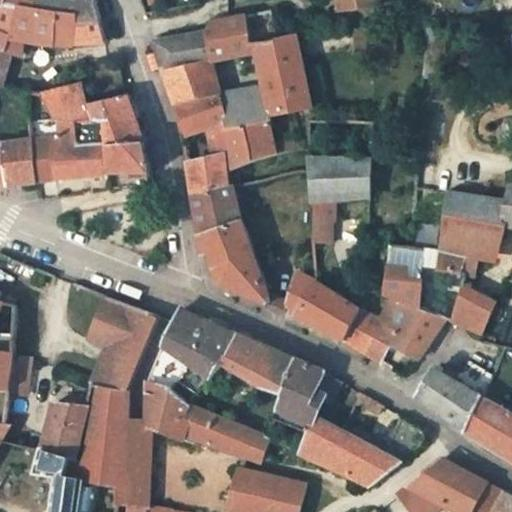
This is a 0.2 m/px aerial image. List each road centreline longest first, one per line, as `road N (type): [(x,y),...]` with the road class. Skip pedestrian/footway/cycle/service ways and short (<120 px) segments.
road 1 (unclassified): [(511,479),(349,366),(190,292)]
road 2 (residential): [(173,189),(114,0)]
road 3 (unclassified): [(27,231),(190,292)]
road 4 (residential): [(173,189),(43,209),(27,231)]
